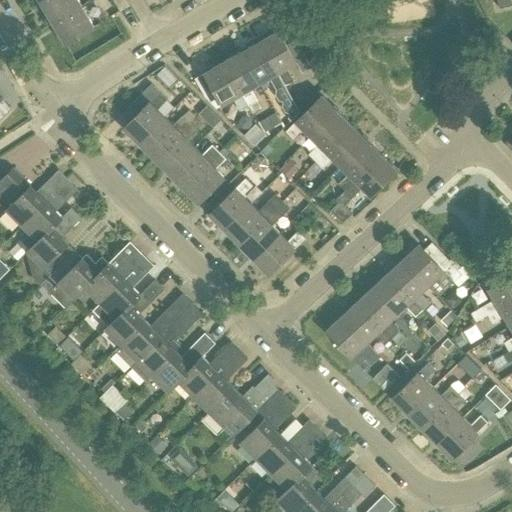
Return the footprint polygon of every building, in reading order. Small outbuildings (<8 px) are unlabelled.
[(54,22),(82,5),(79,0),(41,0),(41,1),(54,22)] [(113,0),(120,12),(131,5),(128,0),(113,0)] [(511,2),(511,0),(497,0),(500,8),(511,5),(511,2)] [(82,5),(54,22),(67,44),(95,27),(82,5)] [(278,30),(260,41),(285,85),(286,85),(287,84),(294,80),(286,67),(296,61),(302,72),(312,67),(303,51),(293,56),(278,30)] [(278,100),(283,101),(292,96),(286,85),(285,85),(260,41),(242,51),(260,82),(269,77),(275,88),(274,93),(278,100)] [(250,88),(260,82),(242,51),(224,62),(249,106),(253,113),(262,108),(250,88)] [(249,106),(224,62),(205,72),(223,103),(233,98),(240,111),(249,106)] [(139,142),(165,116),(158,109),(168,99),(152,83),(127,108),(135,116),(124,127),(139,142)] [(0,120),(12,109),(0,95),(0,120)] [(311,136),(337,110),(321,95),(295,121),(296,122),(286,131),(293,138),(303,129),(311,136)] [(301,111),(298,106),(288,111),(287,117),(288,119),(291,116),(293,119),(301,111)] [(316,161),(351,125),(337,110),(311,136),(319,145),(309,154),(316,161)] [(265,132),(282,122),(276,112),(258,121),(265,132)] [(154,157),(190,121),(183,115),(174,124),(165,116),(139,142),(154,157)] [(169,172),(195,145),(188,138),(197,129),(190,121),(154,157),(169,172)] [(340,166),(366,139),(351,125),(316,161),(323,168),(333,158),(340,166)] [(345,190),(381,154),(366,139),(340,166),(348,173),(338,183),(345,190)] [(268,143),(260,152),(266,158),(274,148),(268,143)] [(184,186),(219,151),(212,144),(203,153),(195,145),(169,172),(184,186)] [(219,151),(184,186),(199,201),(225,175),(217,168),(226,159),(219,151)] [(381,154),(345,190),(336,200),(339,202),(330,211),(342,222),(353,212),(345,204),(354,196),(365,207),(374,199),(371,195),(397,169),(381,154)] [(37,191),(31,185),(31,184),(13,167),(0,179),(0,202),(22,225),(68,179),(59,170),(37,191)] [(244,195),(253,185),(246,178),(236,187),(210,213),(225,228),(251,202),(244,195)] [(38,240),(62,216),(57,211),(78,189),(68,179),(22,225),(38,240)] [(240,243),(283,201),(276,194),(259,210),(251,202),(225,228),(240,243)] [(255,258),(281,232),(273,224),(290,208),(283,201),(240,243),(255,258)] [(41,283),(75,250),(68,243),(62,237),(82,217),(72,207),(62,216),(38,240),(28,251),(26,252),(34,282),(41,283)] [(281,232),(255,258),(270,273),(306,238),(298,231),(289,240),(281,232)] [(404,258),(429,285),(438,296),(447,288),(454,281),(445,271),(445,270),(420,243),(404,258)] [(97,305),(146,256),(138,248),(116,270),(108,262),(64,306),(66,308),(74,299),(75,299),(86,289),(97,300),(95,303),(97,305)] [(64,306),(108,262),(102,256),(95,262),(87,253),(83,257),(75,250),(41,283),(64,306)] [(115,317),(140,293),(134,287),(155,265),(146,256),(97,305),(92,310),(108,325),(115,318),(115,317)] [(421,293),(429,285),(404,258),(388,272),(423,310),(430,303),(421,293)] [(0,278),(10,269),(0,259),(0,278)] [(416,317),(423,310),(388,272),(373,286),(398,314),(406,307),(416,317)] [(488,315),(511,300),(511,274),(488,288),(495,299),(471,313),(476,322),(488,315)] [(104,328),(120,344),(145,319),(140,313),(164,289),(155,280),(141,294),(140,293),(115,317),(115,318),(108,325),(104,328)] [(390,321),(398,314),(373,286),(358,300),(392,338),(399,345),(406,338),(390,321)] [(130,365),(192,303),(183,293),(151,325),(145,319),(120,344),(115,350),(130,365)] [(385,345),(392,338),(358,300),(342,315),(367,342),(375,335),(385,345)] [(510,326),(511,325),(511,300),(488,315),(493,324),(505,317),(510,326)] [(146,380),(180,346),(176,341),(203,313),(192,303),(130,365),(146,380)] [(451,311),(441,320),(446,326),(456,317),(451,311)] [(360,349),(367,342),(342,315),(327,329),(352,356),(360,365),(368,357),(360,349)] [(438,341),(446,334),(436,322),(428,330),(438,341)] [(177,381),(215,342),(205,332),(182,356),(178,351),(181,347),(180,346),(146,380),(146,381),(150,378),(153,381),(155,378),(168,390),(177,381)] [(216,343),(215,342),(177,381),(189,393),(193,396),(218,370),(238,350),(230,342),(210,362),(203,355),(216,343)] [(218,370),(193,396),(208,411),(234,385),(228,379),(248,359),(238,350),(218,370)] [(406,353),(399,360),(408,369),(415,362),(416,361),(407,352),(406,353)] [(433,387),(426,380),(436,369),(428,362),(418,372),(393,398),(408,413),(433,387)] [(472,377),(480,369),(473,362),(465,371),(472,377)] [(386,391),(401,376),(388,363),(373,378),(386,391)] [(121,383),(107,396),(123,413),(137,400),(121,383)] [(495,384),(485,394),(501,410),(511,399),(495,384)] [(233,434),(267,399),(253,385),(243,395),(234,385),(208,411),(224,426),(224,425),(233,434)] [(423,428),(458,392),(451,385),(441,395),(433,387),(408,413),(423,428)] [(438,442),(463,416),(456,409),(465,399),(458,392),(423,428),(438,442)] [(255,458),(280,432),(276,428),(297,407),(288,398),(278,409),(267,399),(233,434),(234,435),(250,419),(256,425),(239,442),(255,458)] [(463,416),(438,442),(454,457),(479,431),(479,432),(488,422),(481,415),(471,424),(463,416)] [(268,476),(317,427),(310,419),(288,440),(280,432),(255,458),(269,471),(266,473),(268,476)] [(286,489),(312,463),(305,457),(326,436),(317,427),(268,476),(272,480),(275,477),(286,489)] [(148,444),(158,453),(167,445),(158,435),(148,444)] [(189,477),(199,466),(179,447),(169,457),(189,477)] [(289,511),(294,511),(317,489),(309,482),(319,472),(313,466),(314,465),(312,463),(286,489),(276,499),(289,511)] [(325,511),(364,473),(356,465),(325,497),(317,489),(294,511),(325,511)] [(343,511),(362,494),(365,496),(376,485),(364,473),(325,511),(343,511)] [(230,511),(231,511),(240,503),(227,492),(219,501),(230,511)] [(389,511),(396,505),(384,494),(365,511),(389,511)]
